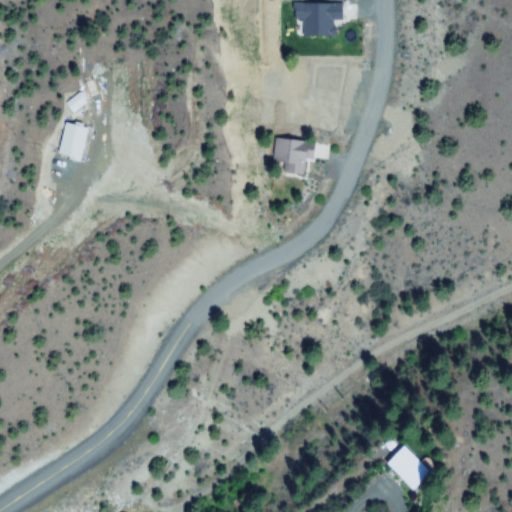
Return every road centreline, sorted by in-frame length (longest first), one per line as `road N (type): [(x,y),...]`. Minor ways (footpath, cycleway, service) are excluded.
road 1 (residential): [(0,509),(114,434),(214,302),(288,251),(336,195),(370,110),(383,0)]
road 2 (residential): [(223,511),(396,361),(511,287)]
